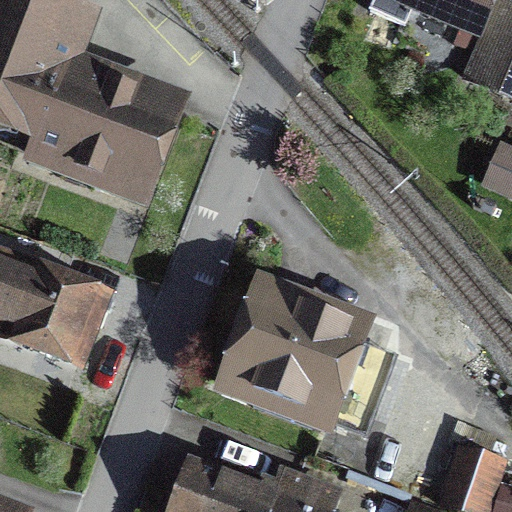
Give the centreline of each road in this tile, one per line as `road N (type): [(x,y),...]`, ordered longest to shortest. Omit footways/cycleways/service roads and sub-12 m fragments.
road 1 (residential): [(106,511),(239,153)]
road 2 (residential): [(296,10),(239,153)]
